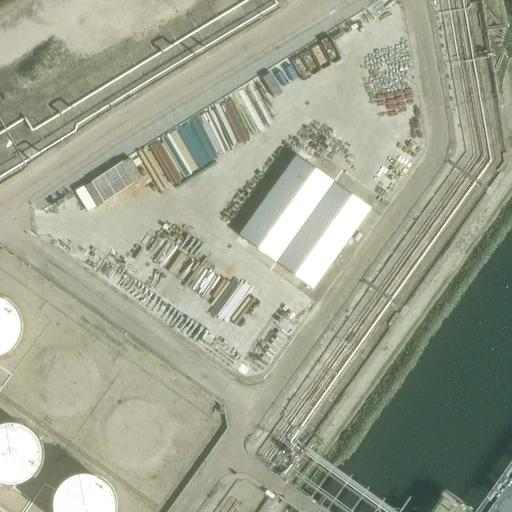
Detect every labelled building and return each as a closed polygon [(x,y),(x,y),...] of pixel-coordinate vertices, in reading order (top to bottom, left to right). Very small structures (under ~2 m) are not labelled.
[(19,335),(20,330),(19,324),(17,318),(15,313),(11,308),(7,304),(2,302),(0,300),(0,358),(2,358),(7,355),(11,351),(15,346),(17,341),(19,335)] [(84,407),(87,353),(45,350),(41,404),(84,407)] [(170,447),(149,398),(105,416),(126,465),(170,447)] [(39,461),(40,455),(39,449),(38,444),(35,439),(31,434),(27,430),(22,428),(17,426),(11,425),(5,425),(0,426),(0,483),(5,484),(11,485),(17,484),(22,482),(27,479),(31,476),(35,471),(38,466),(39,461)] [(111,511),(112,507),(111,502),(109,496),(107,491),(103,487),(99,483),(94,480),(89,478),(83,477),(77,478),(72,479),(67,481),(62,485),(58,489),(55,494),(53,499),(52,504),(52,510),(52,511),(111,511)]
